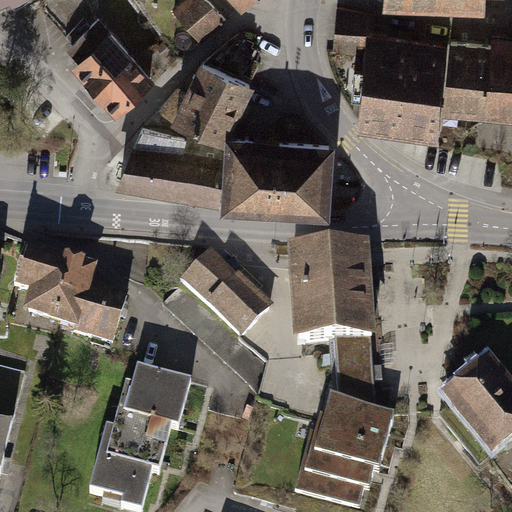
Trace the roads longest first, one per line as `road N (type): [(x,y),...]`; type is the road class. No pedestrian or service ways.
road 1 (tertiary): [(89,211),(280,228),(419,228)]
road 2 (residential): [(419,228),(417,207),(394,169),(302,82),(295,23),(305,0)]
road 3 (residential): [(0,33),(91,121),(89,211)]
